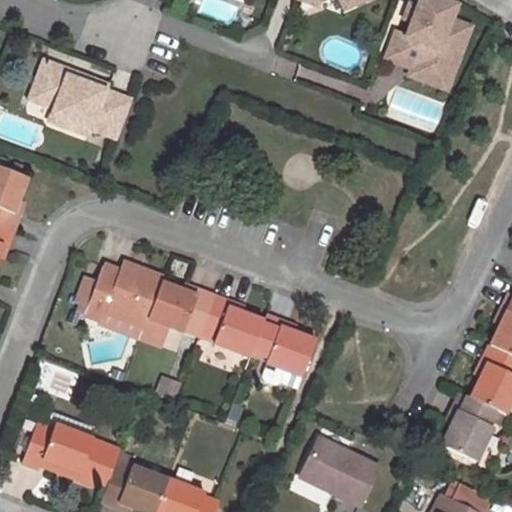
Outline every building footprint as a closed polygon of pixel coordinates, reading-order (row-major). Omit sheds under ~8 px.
[(350,0),(338,0),(344,11),(354,6),(350,0)] [(455,6),(438,0),(419,0),(416,8),(411,22),(405,37),(395,32),(385,59),(411,69),(429,76),(432,68),(452,75),(465,39),(446,32),(450,20),(455,6)] [(416,8),(409,5),(403,19),(411,22),(416,8)] [(470,28),(450,20),(446,32),(465,39),(470,28)] [(89,130),(116,140),(131,102),(103,92),(85,85),(87,79),(43,63),(31,93),(56,102),(53,110),(51,116),(70,123),(67,130),(87,137),(89,130)] [(446,91),(452,75),(432,68),(429,76),(411,69),(408,77),(446,91)] [(87,79),(85,85),(103,92),(106,86),(87,79)] [(56,102),(31,93),(28,101),(53,110),(56,102)] [(70,123),(51,116),(48,123),(67,130),(70,123)] [(13,214),(18,200),(26,180),(0,170),(0,227),(7,230),(11,232),(17,216),(13,214)] [(18,200),(13,214),(17,216),(23,202),(18,200)] [(0,248),(5,250),(11,232),(7,230),(0,227),(0,248)] [(123,263),(118,274),(125,276),(129,266),(123,263)] [(147,321),(161,284),(163,279),(129,266),(125,276),(118,274),(103,268),(97,284),(84,317),(100,323),(104,314),(144,330),(147,321)] [(84,317),(97,284),(85,279),(75,303),(80,305),(76,314),(84,317)] [(147,321),(184,335),(186,330),(200,336),(212,304),(214,298),(199,292),(197,298),(181,292),(161,284),(147,321)] [(181,292),(197,298),(199,292),(183,286),(181,292)] [(503,313),(497,326),(487,347),(511,357),(511,297),(505,294),(498,310),(503,313)] [(213,347),(248,360),(250,354),(262,322),(242,314),(241,314),(227,309),(226,309),(228,303),(214,298),(212,304),(200,336),(215,341),(213,347)] [(243,309),(229,303),(228,303),(226,309),(227,309),(241,314),(243,309)] [(497,326),(503,313),(498,310),(491,324),(497,326)] [(315,342),(295,334),(280,329),(282,323),(265,317),(262,322),(250,354),(267,361),(265,366),(260,379),(263,384),(274,388),(279,386),(295,393),(315,342)] [(297,329),(282,323),(280,329),(295,334),(297,329)] [(158,351),(174,353),(176,335),(160,333),(158,351)] [(483,365),(477,379),(468,399),(495,411),(500,414),(505,416),(511,401),(511,357),(487,347),(479,363),(483,365)] [(154,373),(159,358),(143,353),(139,368),(154,373)] [(477,379),(483,365),(479,363),(472,377),(477,379)] [(448,427),(439,447),(477,465),(493,430),(488,427),(495,411),(468,399),(458,394),(450,410),(456,412),(448,427)] [(448,427),(456,412),(450,410),(444,424),(448,427)] [(89,431),(56,419),(52,427),(86,440),(89,431)] [(120,452),(86,440),(52,427),(51,430),(50,432),(37,427),(21,467),(37,473),(39,467),(42,461),(74,473),(71,480),(104,493),(118,455),(120,452)] [(300,479),(357,508),(376,468),(319,440),(300,479)] [(119,503),(134,509),(140,511),(155,511),(167,482),(131,468),(134,461),(118,455),(104,493),(99,504),(116,511),(119,503)] [(39,467),(71,480),(74,473),(42,461),(39,467)] [(190,477),(179,473),(174,485),(186,489),(190,477)] [(215,511),(218,505),(201,498),(202,495),(186,489),(174,485),(167,482),(155,511),(215,511)] [(462,491),(455,501),(472,511),(479,511),(484,505),(462,491)] [(464,511),(439,499),(431,511),(464,511)] [(116,511),(118,511),(132,511),(134,509),(119,503),(116,511)]
